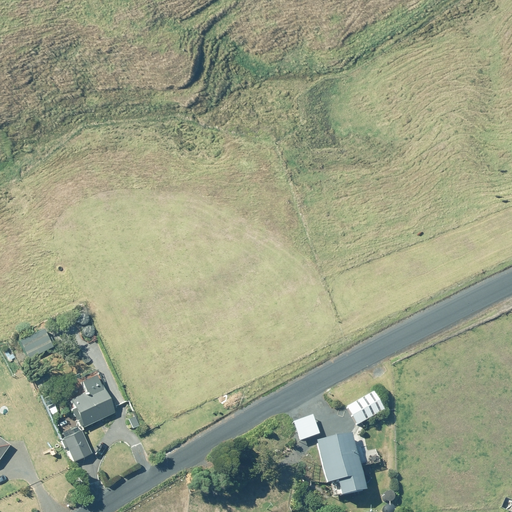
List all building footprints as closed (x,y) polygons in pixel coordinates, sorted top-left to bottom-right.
[(43,329),(19,341),(28,359),(52,347),(43,329)] [(70,401),(83,427),(113,413),(94,371),(60,386),(68,402),(70,401)] [(374,392),(346,408),(358,427),(385,410),(374,392)] [(51,399),(43,403),(49,416),(57,412),(51,399)] [(81,430),(62,438),(73,463),(91,454),(81,430)] [(341,499),(366,493),(353,433),(317,441),(327,485),(337,483),(341,499)]
